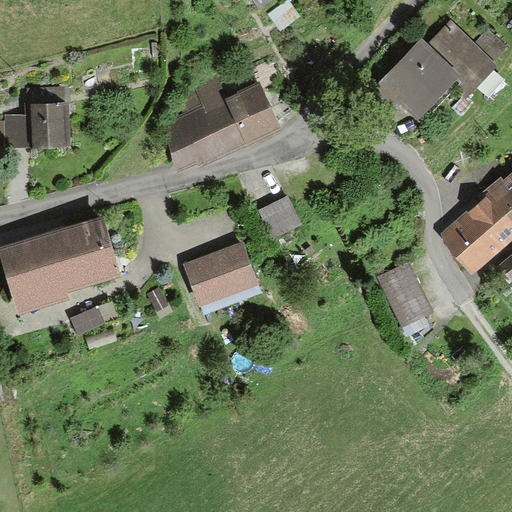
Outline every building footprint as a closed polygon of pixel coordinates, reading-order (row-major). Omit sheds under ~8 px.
[(291,0),(283,0),(269,12),(281,28),(301,12),(291,0)] [(375,85),(396,105),(402,99),(419,114),(452,77),(467,90),(509,43),(487,23),(475,36),(451,15),(430,39),(423,32),(375,85)] [(189,109),(164,122),(175,166),(195,155),(199,163),(247,137),(246,137),(281,118),(261,78),(227,95),(218,76),(183,93),(189,109)] [(7,141),(71,139),(69,96),(58,97),(26,98),(27,112),(6,112),(7,141)] [(0,143),(0,154),(37,152),(36,141),(0,143)] [(443,228),(446,235),(472,264),(511,228),(511,169),(505,176),(503,174),(443,228)] [(255,210),(266,234),(293,223),(282,198),(255,210)] [(103,208),(0,241),(0,243),(20,305),(70,289),(68,281),(122,263),(103,208)] [(242,236),(184,259),(205,312),(263,290),(242,236)] [(409,261),(379,276),(401,320),(431,305),(409,261)] [(159,286),(146,293),(155,309),(168,303),(159,286)] [(71,314),(79,330),(117,311),(109,296),(71,314)]
